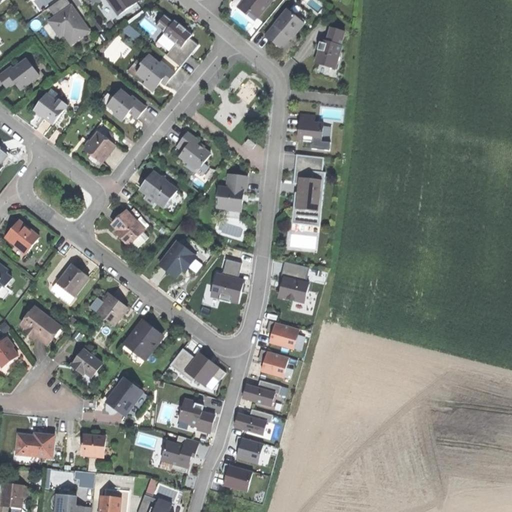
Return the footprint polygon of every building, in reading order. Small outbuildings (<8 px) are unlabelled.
[(67,0),(58,0),(48,7),(55,16),(49,21),(55,30),(59,27),(64,33),(71,43),(89,30),(82,20),(80,21),(78,18),(76,16),(78,14),(67,0)] [(108,0),(119,15),(140,0),(108,0)] [(271,0),(242,0),(237,7),(246,15),(249,11),(257,18),(271,0)] [(287,10),(266,36),(274,43),(282,49),(291,38),(293,38),(305,24),(304,23),(305,21),(298,15),(296,17),(287,10)] [(176,63),(180,66),(198,45),(189,38),(191,34),(183,27),(174,20),(172,22),(163,14),(155,25),(164,32),(163,33),(175,43),(166,55),(176,63)] [(124,29),(133,40),(140,34),(130,23),(124,29)] [(60,36),(64,33),(59,27),(55,30),(60,36)] [(316,64),(335,69),(342,46),(341,46),(345,32),(331,28),(327,42),(324,41),(322,45),(323,45),(323,48),(322,50),(320,49),(316,64)] [(147,81),(144,85),(153,92),(162,82),(166,85),(170,80),(175,74),(162,63),(160,65),(149,56),(142,64),(144,66),(137,74),(147,81)] [(39,75),(26,58),(13,68),(11,66),(0,74),(0,79),(2,83),(6,88),(14,82),(20,89),(39,75)] [(51,89),(46,95),(56,102),(58,99),(68,106),(70,102),(51,89)] [(146,108),(132,96),(131,98),(121,90),(110,104),(110,108),(115,113),(114,115),(122,122),(126,117),(126,114),(127,112),(128,111),(137,119),(146,108)] [(46,95),(35,111),(44,117),(55,124),(68,106),(58,99),(56,102),(46,95)] [(314,115),(299,113),(298,128),(297,139),(302,139),(302,140),(312,141),(312,140),(321,141),(322,122),(314,122),(314,115)] [(98,132),(85,150),(94,156),(103,162),(116,144),(98,132)] [(177,147),(184,152),(180,157),(197,169),(200,169),(211,155),(198,145),(200,142),(188,133),(182,140),(177,147)] [(255,144),(247,138),(244,142),(252,148),(255,144)] [(321,141),(312,140),(312,141),(311,148),(329,149),(330,141),(321,141)] [(324,158),(297,155),(294,184),(298,184),(298,188),(298,193),(295,193),(292,222),(299,223),(300,216),(318,218),(318,219),(319,205),(322,205),(325,173),(322,173),(324,158)] [(146,182),(141,189),(148,194),(145,197),(154,204),(156,201),(164,207),(170,199),(177,189),(166,180),(165,177),(161,177),(154,171),(146,182)] [(246,175),(227,173),(226,187),(217,186),(216,193),(217,197),(216,206),(228,208),(228,209),(240,210),(242,199),(240,199),(241,194),(241,190),(245,190),(246,175)] [(126,210),(112,223),(118,229),(122,233),(119,235),(128,244),(144,230),(126,210)] [(13,230),(8,237),(27,252),(40,236),(21,220),(13,230)] [(177,241),(160,264),(168,270),(176,276),(182,268),(186,264),(189,266),(195,257),(186,250),(187,249),(177,241)] [(196,256),(187,249),(186,250),(195,257),(196,256)] [(228,249),(226,258),(240,262),(243,253),(228,249)] [(216,273),(210,295),(219,297),(218,298),(224,300),(229,301),(230,299),(238,302),(243,280),(237,279),(241,262),(226,258),(221,275),(216,273)] [(282,281),(278,296),(304,302),(308,283),(305,282),(309,267),(286,262),(282,281)] [(0,291),(5,286),(7,287),(14,279),(7,274),(9,270),(1,264),(0,264),(0,291)] [(60,284),(76,297),(91,279),(83,273),(74,266),(60,284)] [(73,301),(76,297),(60,284),(57,288),(73,301)] [(116,326),(129,308),(121,301),(110,293),(104,301),(107,304),(100,314),(116,326)] [(36,308),(24,325),(28,329),(38,336),(47,343),(49,343),(52,343),(55,339),(52,333),(58,325),(36,308)] [(154,326),(146,320),(129,342),(136,348),(134,350),(147,360),(156,349),(153,347),(157,341),(159,342),(165,334),(154,326)] [(272,333),(269,342),(293,348),(299,328),(269,320),(266,328),(273,330),(272,333)] [(63,329),(58,325),(52,333),(55,339),(63,329)] [(36,340),(38,336),(28,329),(26,332),(36,340)] [(0,344),(0,361),(5,368),(12,363),(20,357),(14,348),(15,347),(9,338),(0,344)] [(127,345),(134,350),(136,348),(129,342),(127,345)] [(183,347),(170,364),(191,381),(194,377),(205,385),(212,375),(219,380),(226,372),(199,352),(195,357),(183,347)] [(264,362),(261,371),(283,377),(288,356),(261,348),(258,357),(265,358),(264,362)] [(84,350),(72,366),(77,370),(81,372),(83,369),(94,378),(104,364),(84,350)] [(117,391),(109,402),(114,405),(121,410),(123,407),(130,412),(145,392),(127,378),(120,387),(121,389),(118,393),(117,391)] [(246,383),(242,397),(271,405),(274,392),(278,393),(281,385),(262,380),(260,388),(257,387),(246,383)] [(151,396),(145,392),(130,412),(128,415),(136,416),(151,396)] [(196,428),(210,432),(215,414),(202,410),(203,404),(199,403),(195,402),(196,401),(184,398),(179,418),(189,421),(189,423),(197,425),(196,428)] [(165,404),(162,419),(171,420),(174,406),(165,404)] [(128,415),(130,412),(123,407),(121,410),(128,415)] [(238,412),(234,426),(262,434),(266,421),(270,422),(272,414),(254,409),(252,416),(249,415),(238,412)] [(20,436),(19,455),(54,458),(55,436),(37,434),(37,437),(31,436),(20,436)] [(167,440),(161,459),(173,462),(171,467),(185,471),(187,466),(188,467),(190,458),(191,454),(194,455),(199,440),(178,434),(175,442),(167,440)] [(239,447),(236,456),(257,462),(263,442),(237,435),(235,443),(240,445),(239,447)] [(95,437),(85,436),(84,455),(106,457),(107,438),(95,437)] [(226,474),(223,484),(246,490),(252,470),(224,462),(222,470),(226,472),(226,474)] [(80,477),(79,485),(94,486),(95,471),(75,469),(74,477),(80,477)] [(151,477),(148,484),(154,486),(156,480),(151,477)] [(30,487),(5,485),(3,505),(13,505),(13,508),(17,508),(24,509),(25,498),(29,499),(30,487)] [(107,489),(106,497),(122,498),(120,511),(128,511),(130,491),(107,489)] [(144,493),(136,511),(169,511),(168,511),(172,502),(158,497),(158,498),(144,493)] [(58,504),(56,511),(84,511),(85,508),(78,507),(79,497),(62,495),(61,504),(58,504)] [(103,497),(101,511),(120,511),(122,498),(106,497),(103,497)]
